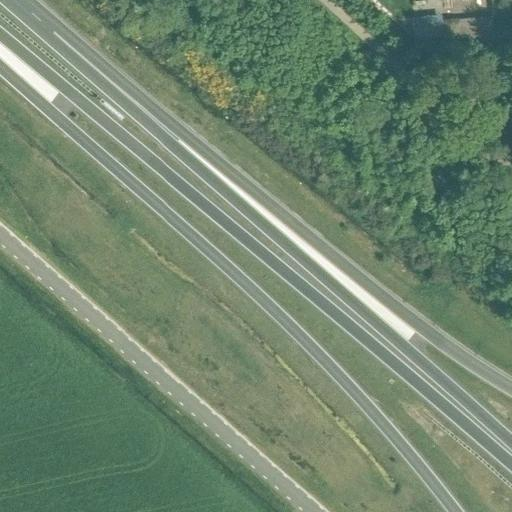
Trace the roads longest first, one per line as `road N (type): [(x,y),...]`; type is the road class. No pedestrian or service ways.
road 1 (trunk): [(0,67),(302,338),(453,511)]
road 2 (trunk): [(0,36),(427,393),(462,409)]
road 3 (trunk): [(511,389),(380,296),(184,134),(163,128)]
road 4 (unclassified): [(313,511),(0,236)]
road 5 (trunk): [(462,409),(441,381),(172,146),(163,128)]
road 6 (trunk): [(163,128),(14,0)]
